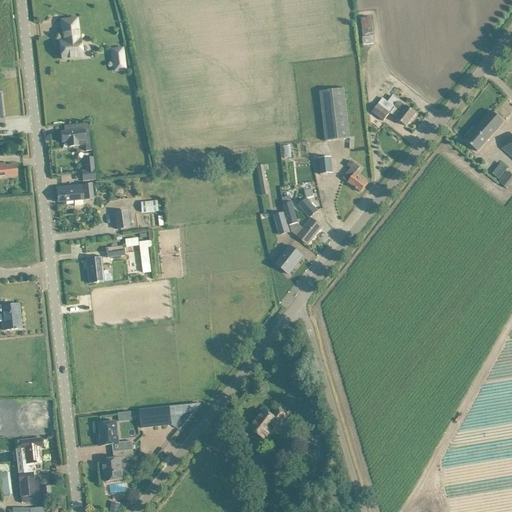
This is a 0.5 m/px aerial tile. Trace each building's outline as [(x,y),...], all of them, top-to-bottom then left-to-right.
[(59,40),(61,61),(83,59),(81,38),(80,38),(78,17),(59,19),(61,40),(59,40)] [(372,17),(361,18),(362,37),(373,36),(372,17)] [(112,50),(113,61),(123,60),(122,49),(112,50)] [(423,76),(415,84),(422,90),(429,82),(423,76)] [(325,141),(351,138),(345,89),(320,91),(325,141)] [(388,112),(398,120),(406,126),(416,114),(393,96),(388,102),(383,98),(377,105),(371,113),(381,121),(388,112)] [(491,112),(466,140),(478,151),(503,123),(491,112)] [(62,143),(68,142),(68,147),(85,145),(86,151),(91,151),(88,123),(64,126),(64,132),(61,133),(62,143)] [(511,139),(511,138),(502,149),(511,157),(511,139)] [(316,140),(305,139),(305,147),(316,148),(316,140)] [(305,141),(256,143),(256,155),(305,153),(305,141)] [(331,158),(319,159),(320,175),(332,174),(331,158)] [(361,192),(368,184),(355,174),(360,168),(351,161),(348,165),(351,168),(343,178),(361,192)] [(0,164),(0,177),(17,176),(16,165),(5,166),(4,164),(0,164)] [(263,165),(257,166),(262,196),(269,195),(263,165)] [(97,180),(94,168),(89,169),(90,173),(84,173),(85,181),(97,180)] [(511,175),(507,171),(498,182),(507,189),(511,181),(511,175)] [(85,200),(94,199),(93,184),(83,185),(85,200)] [(81,186),(67,187),(57,188),(58,202),(83,200),(81,186)] [(318,212),(306,198),(298,205),(310,219),(318,212)] [(158,211),(157,200),(140,202),(142,213),(158,211)] [(291,231),(300,238),(308,245),(321,227),(311,219),(303,229),(297,224),(292,202),(283,205),(291,231)] [(128,212),(128,211),(114,213),(117,229),(131,227),(130,224),(133,224),(131,212),(128,212)] [(280,235),(289,232),(284,213),(274,216),(280,235)] [(137,238),(125,239),(126,247),(138,246),(137,238)] [(125,255),(124,246),(106,249),(107,258),(125,255)] [(275,264),(288,275),(303,257),(290,246),(275,264)] [(148,254),(140,255),(142,273),(150,272),(148,254)] [(101,258),(96,258),(86,259),(89,283),(104,282),(101,258)] [(21,328),(18,305),(0,306),(0,319),(1,331),(14,329),(14,330),(16,330),(16,329),(21,328)] [(170,407),(140,410),(142,428),(171,425),(180,430),(200,404),(170,407)] [(251,428),(266,440),(286,415),(277,408),(271,416),(264,411),(251,428)] [(317,432),(311,434),(313,442),(327,437),(321,418),(314,420),(317,432)] [(112,445),(113,452),(133,450),(132,442),(118,443),(116,422),(99,424),(100,435),(99,435),(100,446),(112,445)] [(17,450),(16,450),(18,472),(21,503),(43,501),(41,481),(35,481),(34,471),(35,471),(34,463),(41,462),(39,447),(41,447),(40,439),(30,440),(20,441),(21,449),(17,450)] [(249,470),(264,465),(258,449),(244,454),(249,470)] [(134,458),(133,450),(113,452),(114,459),(102,460),(103,471),(104,471),(105,482),(122,480),(120,459),(134,458)] [(263,468),(253,471),(259,491),(260,491),(270,488),(263,468)] [(7,471),(0,472),(0,473),(1,481),(8,480),(7,471)] [(49,487),(42,487),(43,501),(51,500),(49,487)]
